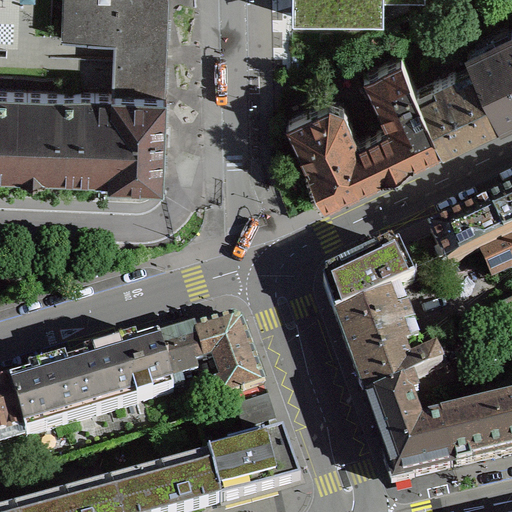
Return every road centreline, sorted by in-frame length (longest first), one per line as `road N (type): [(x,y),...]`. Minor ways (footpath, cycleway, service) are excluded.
road 1 (residential): [(267,264),(0,342)]
road 2 (residential): [(267,264),(241,240),(234,0)]
road 3 (residential): [(267,264),(511,149)]
road 4 (residential): [(267,264),(357,511)]
